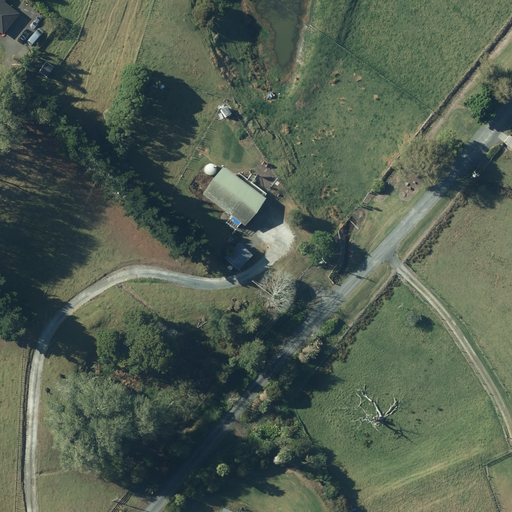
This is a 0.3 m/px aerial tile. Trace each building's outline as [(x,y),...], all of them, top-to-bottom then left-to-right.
[(0,0),(0,33),(4,36),(19,14),(4,3),(5,0),(0,0)] [(245,128),(235,133),(240,142),(250,137),(245,128)] [(210,158),(219,167),(240,145),(227,132),(220,138),(225,143),(210,158)] [(224,165),(200,195),(244,230),(268,201),(224,165)] [(252,259),(237,243),(225,255),(240,271),(252,259)]
